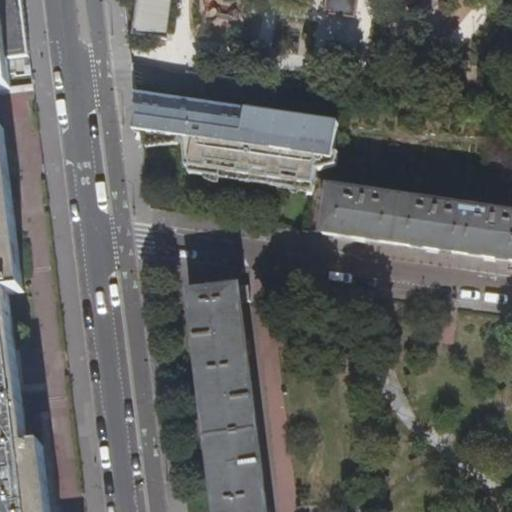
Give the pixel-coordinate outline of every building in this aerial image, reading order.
[(0,0),(0,90),(11,90),(7,61),(31,58),(29,47),(23,0),(0,0)] [(511,0),(137,0),(133,36),(167,40),(172,0),(511,0)] [(330,146),(335,109),(256,97),(200,89),(200,91),(148,85),(145,117),(147,121),(145,139),(185,145),(184,157),(191,158),(189,169),(188,178),(219,183),(220,175),(223,175),(244,178),(258,180),(279,183),(292,185),(313,188),(315,170),(318,170),(332,161),(335,147),(330,146)] [(0,511),(51,511),(44,448),(29,450),(9,296),(24,294),(4,131),(0,131),(0,511)] [(189,169),(191,158),(184,157),(182,168),(189,169)] [(243,186),(244,178),(223,175),(222,183),(243,186)] [(277,191),(279,183),(258,180),(257,188),(277,191)] [(312,197),(313,188),(292,185),(291,193),(312,197)] [(511,215),(330,189),(323,235),(378,243),(443,252),(494,260),(511,262),(511,215)] [(211,467),(216,511),(267,511),(242,304),(251,303),(249,287),(190,295),(211,467)]
